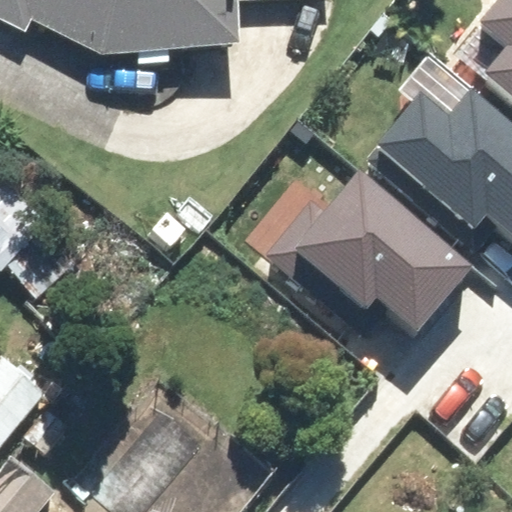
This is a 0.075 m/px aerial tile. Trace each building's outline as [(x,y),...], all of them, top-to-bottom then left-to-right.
[(0,0),(0,35),(15,43),(19,34),(87,70),(218,67),(216,13),(319,10),(318,0),(0,0)] [(511,0),(492,0),(470,28),(496,49),(476,73),(511,102),(511,0)] [(422,96),(376,153),(474,232),(484,220),(511,242),(511,127),(468,93),(448,117),(422,96)] [(312,198),(267,252),(366,335),(383,314),(416,342),(477,269),(357,170),(325,208),(312,198)] [(0,377),(0,442),(32,404),(0,377)] [(0,482),(0,511),(47,511),(63,494),(21,458),(0,482)]
